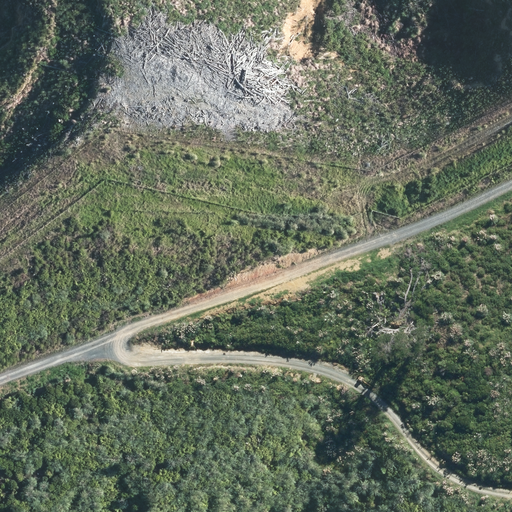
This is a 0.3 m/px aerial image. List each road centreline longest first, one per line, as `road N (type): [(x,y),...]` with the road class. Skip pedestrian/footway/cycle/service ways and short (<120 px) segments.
road 1 (unclassified): [(511,180),(0,384)]
road 2 (track): [(94,349),(281,357),(380,392),(441,476),(511,492)]
